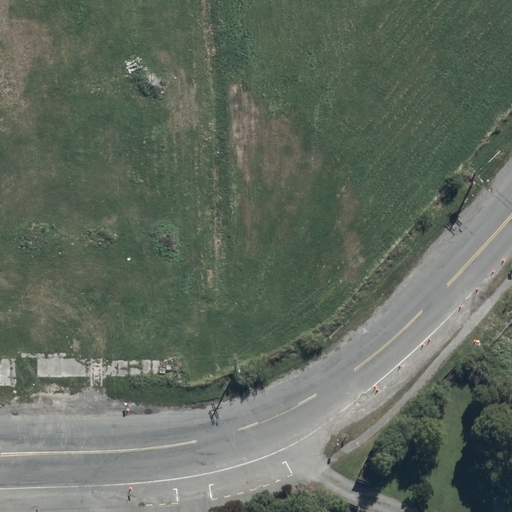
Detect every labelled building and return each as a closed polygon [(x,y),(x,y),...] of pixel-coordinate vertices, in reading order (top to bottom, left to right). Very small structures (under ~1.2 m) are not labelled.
[(13,0),(0,0),(0,21),(14,21),(13,0)] [(2,30),(2,84),(76,84),(76,49),(63,48),(51,38),(50,9),(33,9),(33,30),(2,30)] [(79,93),(40,93),(40,135),(62,135),(62,118),(78,118),(79,93)] [(9,131),(0,130),(0,227),(9,228),(9,175),(16,175),(16,163),(9,163),(9,131)] [(0,347),(27,347),(26,291),(0,291),(0,347)] [(69,313),(70,335),(85,335),(85,352),(110,351),(109,312),(69,313)]
